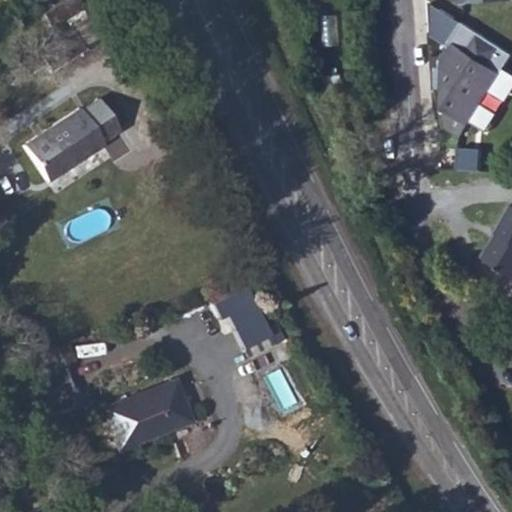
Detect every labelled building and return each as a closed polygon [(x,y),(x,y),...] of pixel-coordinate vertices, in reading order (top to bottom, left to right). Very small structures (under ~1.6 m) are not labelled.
[(86,6),(82,0),(74,0),(62,9),(67,18),(86,6)] [(440,129),(455,138),(463,125),(475,109),(498,76),(511,53),(428,1),(429,39),(445,48),(440,60),(440,129)] [(106,46),(85,18),(67,29),(87,58),(106,46)] [(67,29),(33,49),(53,80),(87,58),(67,29)] [(511,85),(498,76),(475,109),(490,117),(511,85)] [(74,109),(21,142),(43,180),(97,145),(95,142),(114,128),(97,100),(79,112),(74,109)] [(475,109),(463,125),(479,134),(490,117),(475,109)] [(511,213),(498,238),(501,241),(491,265),(511,275),(511,213)] [(242,356),(274,340),(246,284),(214,299),(242,356)] [(29,360),(53,423),(80,411),(56,350),(29,360)] [(172,381),(100,408),(116,448),(188,419),(172,381)]
